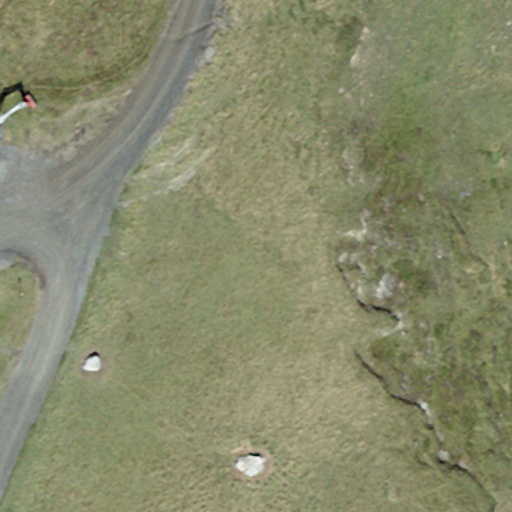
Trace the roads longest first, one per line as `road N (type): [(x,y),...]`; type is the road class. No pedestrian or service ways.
road 1 (track): [(194,0),(85,246)]
road 2 (track): [(85,246),(0,457)]
